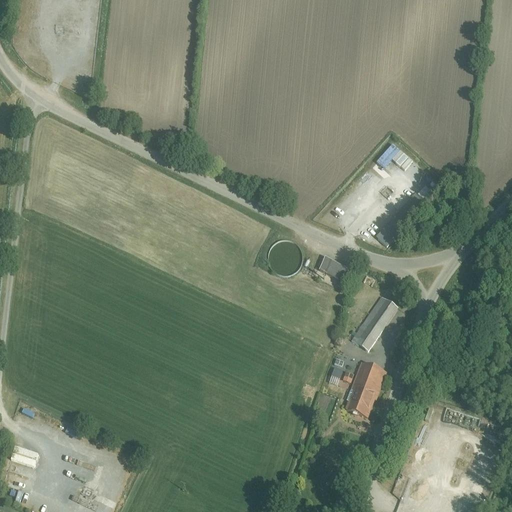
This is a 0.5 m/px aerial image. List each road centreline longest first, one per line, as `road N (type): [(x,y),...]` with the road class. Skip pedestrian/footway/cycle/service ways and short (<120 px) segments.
road 1 (unclassified): [(0,60),(59,112),(360,257),(410,267),(453,257)]
road 2 (track): [(33,96),(0,387)]
road 3 (unclassified): [(453,257),(421,316),(360,511)]
